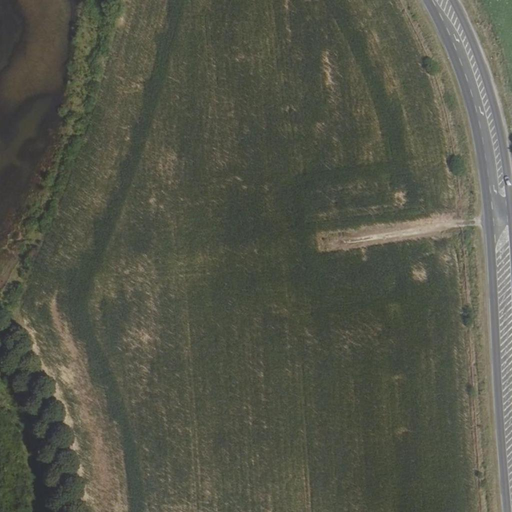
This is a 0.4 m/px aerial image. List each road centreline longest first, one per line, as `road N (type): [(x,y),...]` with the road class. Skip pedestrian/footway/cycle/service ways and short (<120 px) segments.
road 1 (primary): [(501,218),(511,447)]
road 2 (primary): [(437,0),(491,137),(501,218)]
